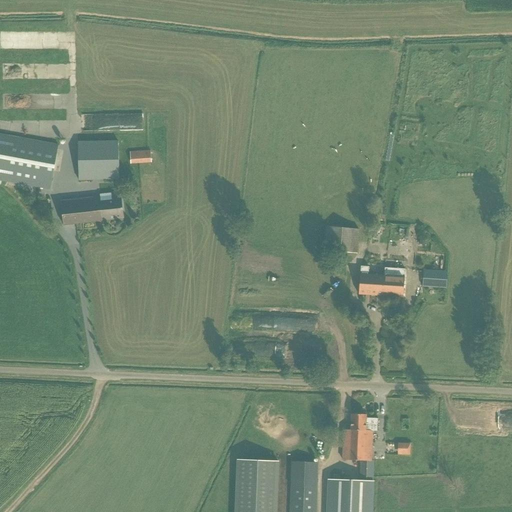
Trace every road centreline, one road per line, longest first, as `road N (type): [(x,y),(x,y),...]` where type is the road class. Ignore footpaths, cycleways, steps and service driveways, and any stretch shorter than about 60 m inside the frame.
road 1 (unclassified): [(0,370),(461,388)]
road 2 (track): [(99,374),(85,425),(9,511)]
